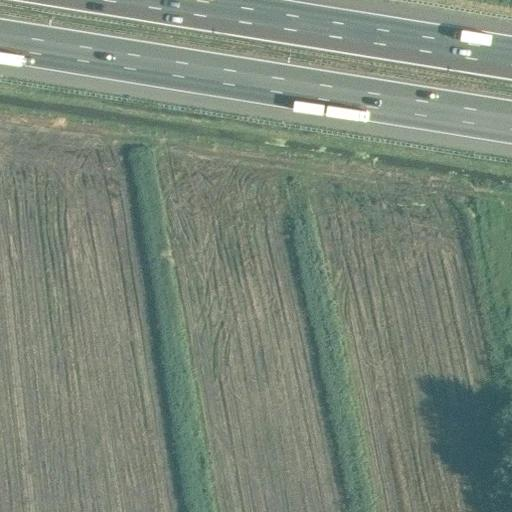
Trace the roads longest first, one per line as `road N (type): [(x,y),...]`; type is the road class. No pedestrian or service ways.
road 1 (motorway): [(0,44),(511,126)]
road 2 (motorway): [(511,58),(146,0)]
